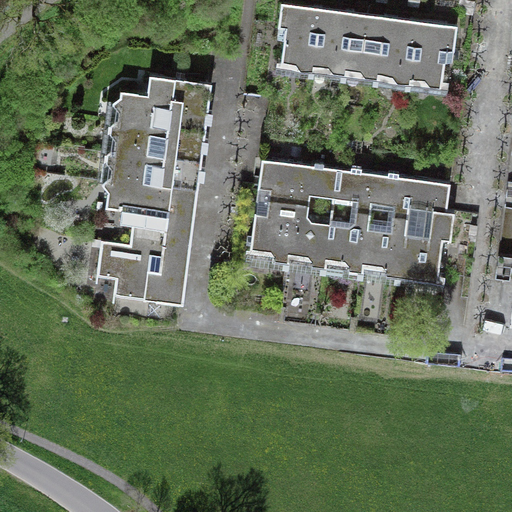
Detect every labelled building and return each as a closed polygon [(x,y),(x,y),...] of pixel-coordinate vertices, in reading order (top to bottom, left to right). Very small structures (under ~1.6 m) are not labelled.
[(313,68),(321,4),(301,2),(287,0),(281,0),(278,24),(279,24),(278,35),(284,36),(281,59),(295,60),(300,66),(309,68),(310,68),(310,67),(313,68)] [(345,72),(353,9),(337,6),(321,4),(313,68),(310,67),(310,68),(309,68),(309,69),(314,69),(315,63),(328,64),(332,71),(341,72),(342,72),(342,71),(345,72)] [(377,76),(385,13),(369,11),(353,9),(345,72),(342,71),(342,72),(341,72),(341,73),(346,73),(347,67),(360,69),(365,75),(373,76),(374,76),(377,76)] [(409,80),(418,17),(402,15),(385,13),(377,76),(374,76),(373,76),(373,77),(378,78),(379,71),(392,73),(397,79),(406,80),(407,80),(409,80)] [(454,47),(457,22),(437,20),(418,17),(409,80),(407,80),(406,80),(406,81),(411,82),(411,75),(424,77),(429,83),(440,85),(441,78),(442,78),(445,57),(452,58),(452,53),(453,47),(454,47)] [(119,109),(118,116),(118,117),(205,128),(206,124),(206,120),(210,120),(212,109),(208,109),(212,80),(150,72),(147,91),(121,87),(120,93),(113,99),(113,102),(119,109)] [(118,117),(118,116),(117,116),(110,122),(110,124),(111,124),(110,130),(115,137),(114,145),(114,146),(202,157),(202,153),(203,148),(206,148),(208,137),(204,136),(205,128),(118,117)] [(114,146),(114,145),(113,145),(106,150),(106,152),(107,153),(106,159),(111,166),(110,173),(110,174),(198,185),(199,181),(199,177),(203,177),(204,166),(201,165),(202,157),(114,146)] [(287,260),(300,160),(281,158),(262,155),(258,185),(250,246),(253,246),(270,248),(274,253),(273,258),(284,259),(284,260),(287,260)] [(311,257),(310,262),(321,264),(321,265),(324,265),(337,165),(319,163),(300,160),(287,260),(289,260),(290,250),(308,253),(311,257)] [(348,263),(347,263),(347,268),(358,269),(362,270),(375,170),(356,167),(337,165),(324,265),(326,265),(327,255),(344,258),(348,262),(348,263)] [(385,267),(385,272),(395,273),(395,274),(399,275),(412,175),(393,172),(375,170),(362,270),(363,270),(364,260),(382,262),(385,267)] [(110,174),(110,173),(103,179),(102,181),(103,182),(109,188),(109,189),(108,189),(106,204),(122,206),(120,219),(134,221),(134,222),(132,222),(131,235),(191,242),(194,214),(198,185),(110,174)] [(438,272),(443,237),(451,238),(454,209),(446,208),(450,180),(431,177),(412,175),(399,275),(400,275),(400,274),(437,279),(437,272),(438,272)] [(187,271),(191,242),(131,235),(130,242),(101,238),(97,273),(116,275),(114,291),(144,295),(144,296),(179,301),(179,300),(183,301),(187,271)] [(511,264),(511,254),(498,253),(495,277),(510,279),(511,264)]
